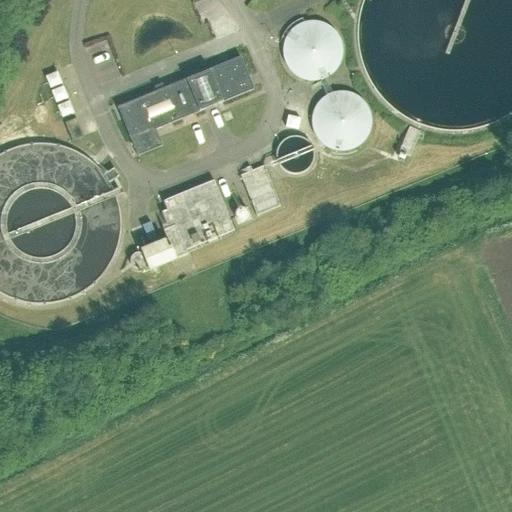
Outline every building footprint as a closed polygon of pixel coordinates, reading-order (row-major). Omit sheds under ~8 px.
[(252,90),(239,59),(117,109),(130,140),(252,90)] [(61,85),(55,73),(45,77),(50,90),(61,85)] [(67,99),(62,87),(51,92),(56,104),(67,99)] [(73,114),(68,102),(57,107),(62,119),(73,114)] [(82,138),(75,121),(65,125),(72,142),(82,138)] [(415,157),(425,133),(412,128),(402,151),(415,157)] [(259,218),(283,210),(267,166),(243,175),(259,218)] [(231,233),(212,183),(160,203),(164,213),(160,215),(167,231),(161,233),(166,247),(155,251),(154,248),(137,254),(133,256),(131,257),(131,258),(130,259),(129,260),(129,262),(129,263),(129,264),(129,266),(130,267),(131,268),(132,269),(133,269),(134,270),(135,270),(136,270),(138,270),(140,276),(162,267),(160,261),(231,233)]
